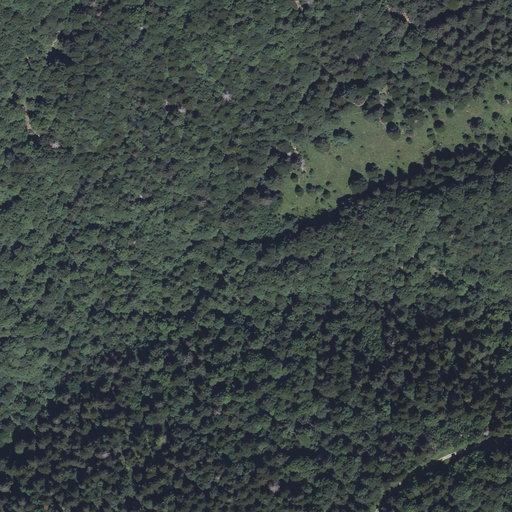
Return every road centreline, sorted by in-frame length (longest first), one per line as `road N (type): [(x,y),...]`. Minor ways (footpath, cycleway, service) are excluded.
road 1 (track): [(128,511),(242,317),(215,309),(221,263),(107,337)]
road 2 (track): [(375,511),(424,467),(511,439)]
road 3 (track): [(221,263),(136,249),(109,228)]
